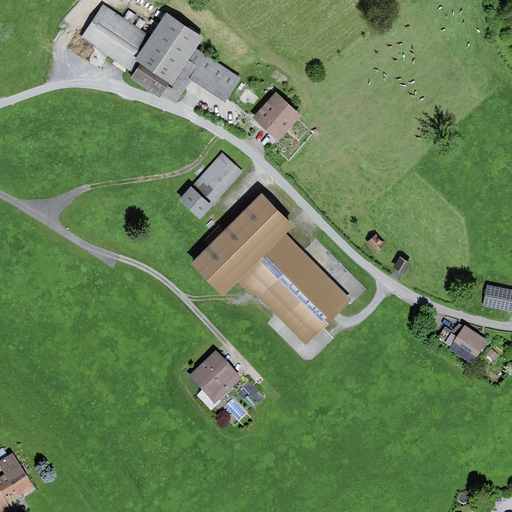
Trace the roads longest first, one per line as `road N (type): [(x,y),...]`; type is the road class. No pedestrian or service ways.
road 1 (residential): [(0,105),(82,84),(157,102),(232,138),(398,290),(436,309),(511,325)]
road 2 (track): [(0,194),(179,293),(272,394)]
road 3 (track): [(40,217),(89,187),(188,170),(213,129)]
